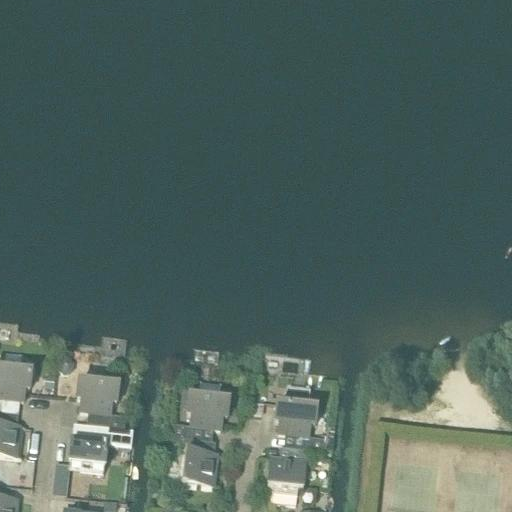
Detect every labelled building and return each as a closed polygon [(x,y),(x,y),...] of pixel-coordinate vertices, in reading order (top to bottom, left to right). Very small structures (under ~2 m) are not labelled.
[(58,366),(58,372),(62,376),(68,377),(72,373),(73,367),(69,362),(63,362),(58,366)] [(0,402),(23,405),(24,393),(29,394),(31,377),(18,375),(18,371),(4,370),(4,374),(0,373),(0,402)] [(45,377),(43,389),(52,391),(54,379),(45,377)] [(78,386),(76,403),(81,403),(79,416),(110,419),(111,407),(116,408),(118,391),(105,389),(105,385),(91,384),(91,388),(78,386)] [(173,429),(172,442),(183,443),(184,443),(186,430),(190,431),(220,434),(221,422),(226,422),(228,406),(219,405),(220,389),(201,387),(199,403),(188,401),(186,418),(191,419),(190,430),(173,429)] [(276,408),(274,425),(279,426),(277,438),(308,441),(309,429),(314,430),(316,413),(308,412),(310,394),(288,392),(286,410),(276,408)] [(114,420),(112,432),(125,434),(126,421),(114,420)] [(0,460),(21,463),(21,462),(15,461),(18,432),(24,433),(25,431),(0,428),(0,460)] [(107,445),(106,448),(130,451),(132,435),(125,434),(112,432),(108,432),(107,445)] [(72,441),(68,475),(69,475),(70,468),(102,472),(101,479),(103,479),(106,448),(107,445),(72,441)] [(312,441),(310,455),(322,456),(324,443),(312,441)] [(183,443),(182,456),(186,456),(182,488),(218,492),(218,490),(213,490),(216,461),(222,461),(222,460),(190,457),(192,444),(184,443),(183,443)] [(310,455),(309,463),(321,464),(322,456),(310,455)] [(270,463),(267,491),(273,492),(271,506),(295,509),(297,495),(302,495),(305,467),(270,463)] [(52,490),(51,500),(65,501),(66,491),(52,490)] [(0,511),(15,511),(16,504),(0,502),(0,511)]
